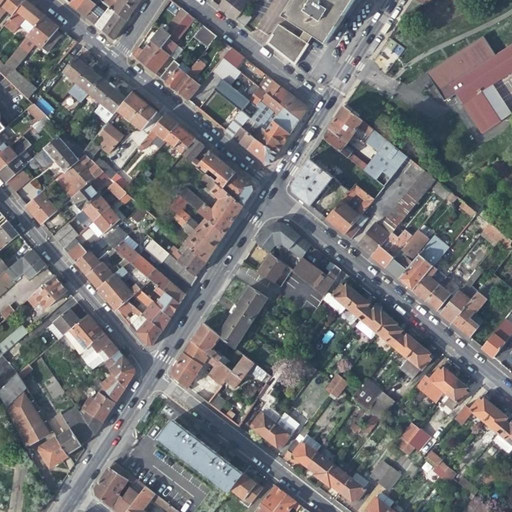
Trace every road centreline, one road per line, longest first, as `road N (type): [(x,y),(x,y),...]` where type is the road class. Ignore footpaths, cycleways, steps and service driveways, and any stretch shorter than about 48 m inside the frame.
road 1 (residential): [(274,189),(511,391)]
road 2 (residential): [(154,373),(0,196)]
road 3 (residential): [(154,373),(332,511)]
road 4 (secondary): [(154,373),(274,189)]
road 5 (residential): [(114,57),(274,189)]
road 6 (residential): [(327,103),(191,0)]
road 7 (secondary): [(72,492),(154,373)]
road 8 (secondary): [(327,103),(392,0)]
